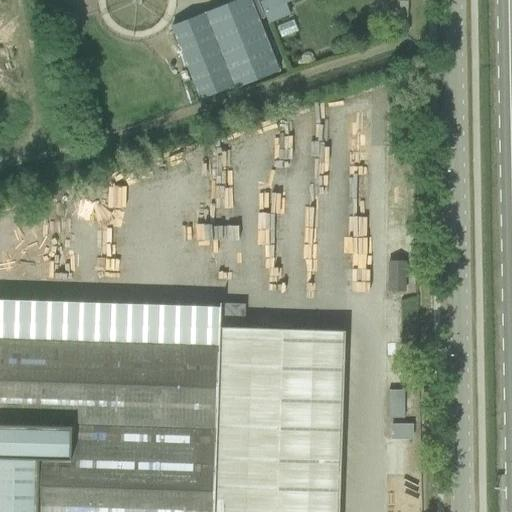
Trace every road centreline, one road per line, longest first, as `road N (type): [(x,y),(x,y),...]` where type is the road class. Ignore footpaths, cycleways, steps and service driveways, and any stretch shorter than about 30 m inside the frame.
road 1 (tertiary): [(458,511),(447,0)]
road 2 (primary): [(511,249),(506,0)]
